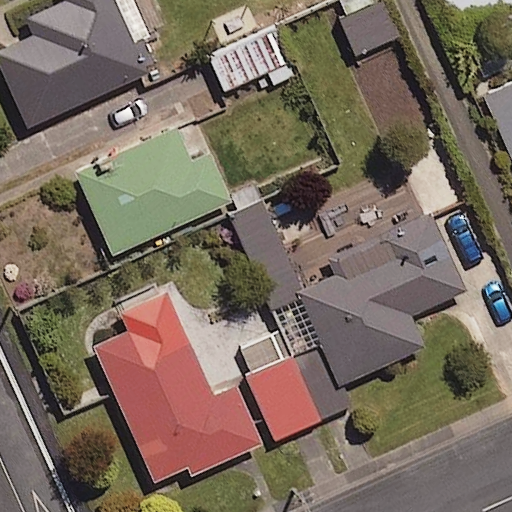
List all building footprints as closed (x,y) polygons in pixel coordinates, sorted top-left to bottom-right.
[(116,0),(65,0),(66,2),(28,19),(36,37),(0,52),(0,69),(27,131),(153,75),(149,67),(156,64),(141,29),(131,33),(116,0)] [(396,28),(384,0),(335,0),(355,46),(396,28)] [(497,0),(447,0),(456,19),(497,0)] [(259,52),(249,30),(207,49),(221,83),(265,64),(272,80),(292,70),(280,42),(259,52)] [(511,86),(487,98),(511,153),(511,86)] [(178,129),(77,174),(114,256),(232,204),(211,156),(193,164),(178,129)] [(299,295),(340,387),(426,349),(412,317),(467,293),(432,215),(330,260),(338,277),(299,295)] [(214,399),(175,313),(95,349),(156,484),(188,470),(192,479),(264,447),(238,388),(214,399)] [(304,313),(234,343),(272,430),(342,400),(304,313)]
